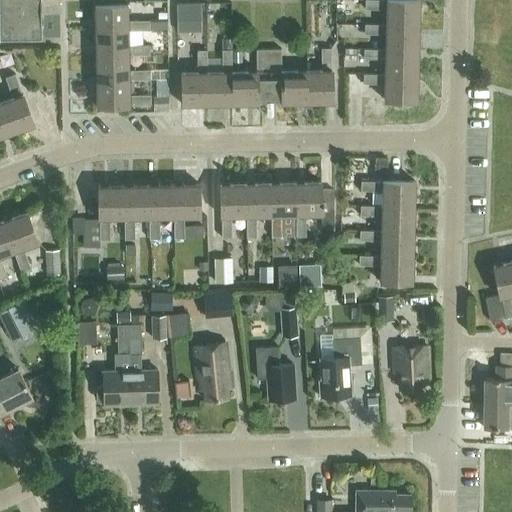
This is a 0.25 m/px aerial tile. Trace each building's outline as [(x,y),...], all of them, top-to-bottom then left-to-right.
[(0,0),(0,38),(40,38),(38,0),(0,0)] [(181,0),(178,0),(179,28),(201,27),(200,0),(181,0)] [(385,24),(418,26),(418,0),(364,0),(364,9),(385,9),(385,24)] [(127,30),(149,30),(148,20),(127,21),(127,4),(94,5),(94,31),(127,30)] [(418,26),(385,24),(364,24),(363,34),(385,34),(385,49),(417,51),(418,26)] [(128,45),(127,30),(94,31),(95,56),(128,55),(149,55),(149,45),(128,45)] [(357,58),(356,47),(345,48),(345,58),(357,58)] [(304,70),(305,103),(332,102),(331,70),(330,70),(330,48),(320,48),(321,70),(304,70)] [(230,104),(231,71),(231,49),(221,50),(221,71),(206,71),(206,104),(230,104)] [(305,103),(304,70),(281,70),(280,49),(255,49),(256,71),(231,71),(230,104),(305,103)] [(417,51),(385,49),(363,49),(363,59),(384,59),(384,74),(417,76),(417,51)] [(206,104),(206,71),(206,50),(196,50),(197,72),(180,72),(181,105),(206,104)] [(232,50),(232,61),(241,61),(241,50),(232,50)] [(128,70),(128,55),(95,56),(96,80),(128,80),(150,80),(150,70),(128,70)] [(0,101),(0,107),(9,134),(33,125),(22,94),(21,94),(14,74),(4,77),(12,98),(0,101)] [(417,76),(384,74),(363,74),(362,83),(384,84),(383,100),(416,101),(417,76)] [(129,95),(128,80),(96,80),(96,106),(129,105),(150,104),(150,95),(129,95)] [(0,136),(9,134),(0,107),(0,136)] [(381,206),(414,208),(414,181),(382,180),(382,181),(360,181),(360,190),(382,191),(381,206)] [(280,215),(295,215),(294,182),(270,183),(270,215),(271,237),(280,237),(280,215)] [(294,182),(295,215),(295,236),(305,236),(305,215),(321,214),(321,226),(333,226),(332,189),(320,190),(320,182),(294,182)] [(230,216),(245,216),(245,183),(219,184),(220,216),(221,238),(231,238),(230,216)] [(255,216),(270,215),(270,183),(245,183),(245,216),(246,237),(255,237),(255,216)] [(162,217),(172,217),(172,184),(150,185),(151,217),(151,239),(162,239),(162,217)] [(172,184),(172,217),(173,238),(183,238),(183,217),(199,217),(199,184),(172,184)] [(109,218),(125,218),(124,185),(97,186),(98,218),(99,218),(99,240),(110,240),(109,218)] [(135,218),(151,217),(150,185),(124,185),(125,218),(125,239),(136,239),(135,218)] [(414,208),(381,206),(360,205),(360,215),(381,216),(381,231),(413,233),(414,208)] [(13,251),(20,272),(30,268),(23,248),(37,243),(26,212),(2,220),(13,251)] [(0,258),(0,256),(13,251),(2,220),(0,221),(0,278),(7,277),(0,258)] [(413,233),(381,231),(359,230),(359,240),(380,240),(380,255),(413,257),(413,233)] [(59,272),(57,248),(43,249),(45,273),(59,272)] [(413,257),(380,255),(358,255),(358,265),(380,265),(379,281),(412,282),(413,257)] [(233,281),(232,256),(214,256),(215,281),(233,281)] [(490,321),(504,318),(511,316),(511,308),(509,295),(511,294),(511,260),(492,265),(499,295),(485,297),(490,321)] [(124,276),(124,264),(107,265),(108,277),(124,276)] [(274,279),(274,264),(261,265),(262,279),(274,279)] [(173,309),(173,290),(150,291),(151,309),(173,309)] [(355,291),(345,292),(345,301),(356,300),(355,291)] [(203,294),(205,317),(232,314),(229,292),(203,294)] [(393,319),(392,294),(376,295),(377,319),(393,319)] [(33,322),(23,300),(0,310),(0,318),(11,340),(30,331),(27,325),(33,322)] [(296,335),(294,307),(280,308),(281,336),(296,335)] [(164,314),(150,315),(151,338),(165,338),(164,314)] [(79,339),(96,338),(95,318),(78,319),(79,339)] [(102,371),(102,385),(98,386),(95,389),(95,397),(97,401),(103,401),(103,406),(117,405),(117,402),(131,402),(129,338),(140,337),(140,323),(116,324),(117,353),(113,353),(114,371),(102,371)] [(331,339),(333,339),(334,357),(319,358),(321,380),(318,380),(319,396),(350,394),(349,364),(360,364),(359,338),(358,338),(358,327),(331,329),(331,339)] [(129,338),(131,402),(143,402),(143,404),(157,404),(156,369),(141,370),(140,353),(140,337),(129,338)] [(224,341),(193,344),(198,390),(203,390),(204,400),(227,397),(226,388),(232,387),(230,370),(227,371),(224,341)] [(295,397),(293,363),(278,364),(276,346),(255,347),(257,378),(267,378),(268,399),(295,397)] [(419,382),(428,382),(427,346),(393,347),(394,371),(400,371),(400,387),(419,387),(419,382)] [(483,403),(511,403),(511,365),(495,366),(495,378),(484,378),(483,403)] [(0,376),(0,412),(30,397),(16,369),(0,376)] [(511,403),(483,403),(483,427),(507,428),(507,415),(511,414),(511,403)] [(355,510),(331,510),(331,499),(316,499),(315,511),(410,511),(410,495),(394,495),(394,491),(355,491),(355,510)]
